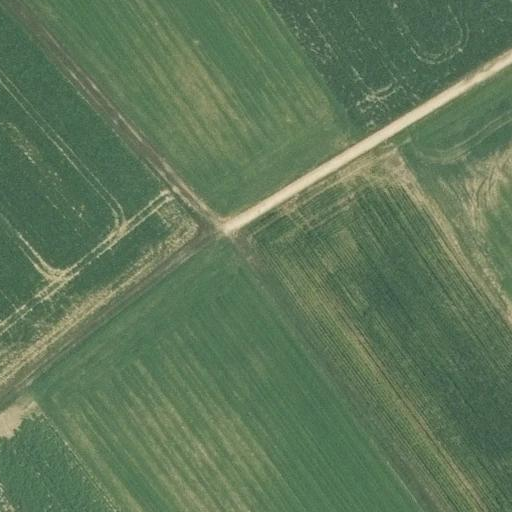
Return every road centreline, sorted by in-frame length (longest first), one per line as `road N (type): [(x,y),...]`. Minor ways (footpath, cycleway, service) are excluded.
road 1 (track): [(432,511),(241,242),(22,0)]
road 2 (track): [(511,75),(231,248),(0,427)]
